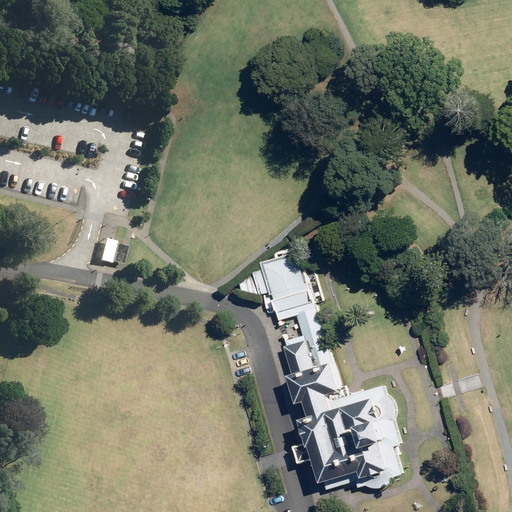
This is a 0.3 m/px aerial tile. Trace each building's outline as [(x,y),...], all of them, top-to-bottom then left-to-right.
[(119,241),(107,238),(102,260),(113,263),(114,261),(118,243),(119,241)] [(114,261),(125,264),(130,246),(118,243),(114,261)] [(276,262),(264,265),(266,272),(253,276),(254,279),(239,283),(244,298),(266,292),(271,290),(279,319),(297,314),(304,337),(286,342),(287,347),(283,348),(292,376),(285,378),(293,405),(301,403),(306,417),(296,420),(303,443),(304,447),(306,447),(308,452),(310,460),(317,483),(323,481),(326,490),(328,489),(355,481),(359,479),(386,471),(378,442),(383,440),(371,397),(329,410),(328,406),(327,402),(324,395),(337,391),(336,388),(342,386),(302,254),(276,262)] [(350,396),(327,402),(328,406),(329,410),(371,397),(383,440),(378,442),(386,471),(359,479),(355,481),(356,484),(357,486),(357,488),(365,486),(369,487),(372,488),(375,489),(378,489),(381,488),(384,487),(386,486),(387,485),(389,483),(391,481),(392,480),(393,478),(394,477),(402,475),(401,474),(393,447),(400,445),(393,422),(394,420),(394,418),(395,415),(395,413),(395,411),(395,409),(395,407),(394,406),(394,404),(393,402),(392,401),(390,399),(389,397),(387,396),(385,395),(382,386),(362,392),(356,394),(350,396)] [(304,447),(303,443),(291,446),(296,464),(310,460),(308,452),(306,447),(304,447)]
